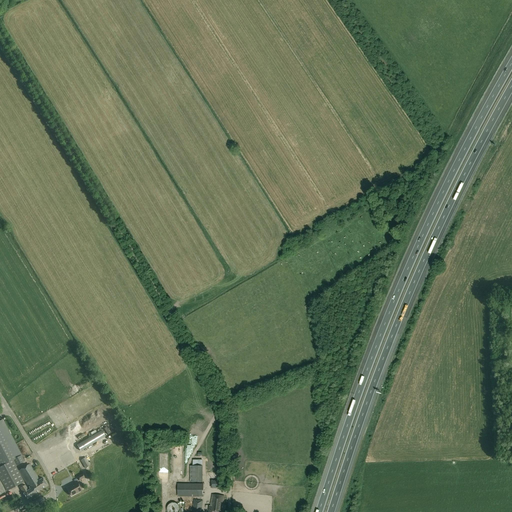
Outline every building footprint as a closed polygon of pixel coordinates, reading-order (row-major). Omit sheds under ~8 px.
[(24,482),(13,461),(16,466),(25,461),(21,455),(2,420),(0,420),(0,494),(6,491),(7,491),(24,482)] [(96,434),(76,446),(80,452),(100,440),(96,434)] [(81,460),(85,468),(91,465),(87,458),(89,457),(88,456),(81,460)] [(193,460),(193,466),(190,466),(190,482),(203,482),(203,466),(202,466),(202,460),(193,460)] [(30,489),(33,495),(48,486),(43,478),(39,480),(30,464),(19,471),(29,487),(30,489)] [(75,484),(67,488),(71,496),(76,493),(76,494),(82,490),(78,483),(75,484)] [(203,497),(203,484),(177,484),(177,497),(203,497)] [(33,495),(30,489),(29,490),(25,485),(20,488),(23,493),(27,499),(33,495)] [(224,496),(212,494),(210,506),(208,511),(222,511),(223,509),(224,496)] [(194,511),(201,511),(203,501),(194,499),(192,511),(194,511)] [(167,509),(167,510),(167,511),(179,511),(180,511),(180,510),(180,509),(180,508),(180,507),(179,506),(179,505),(178,504),(177,504),(177,503),(176,503),(175,503),(174,502),(173,502),(172,503),(171,503),(170,503),(170,504),(169,504),(168,505),(168,506),(167,506),(167,507),(167,508),(167,509)]
